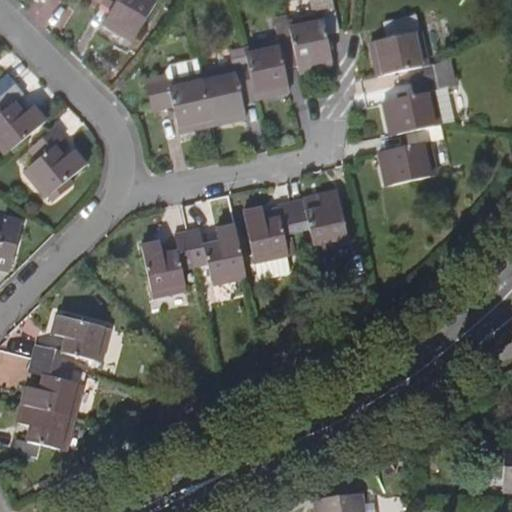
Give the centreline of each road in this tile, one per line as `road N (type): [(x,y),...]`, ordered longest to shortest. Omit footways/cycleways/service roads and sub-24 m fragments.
road 1 (tertiary): [(511,291),(391,389),(140,511)]
road 2 (residential): [(120,191),(122,148),(112,126),(0,14)]
road 3 (residential): [(120,191),(150,194),(305,162),(321,147)]
road 4 (residential): [(0,318),(97,227),(120,191)]
